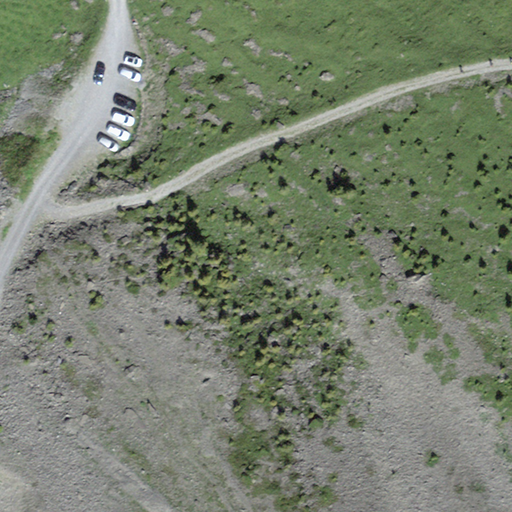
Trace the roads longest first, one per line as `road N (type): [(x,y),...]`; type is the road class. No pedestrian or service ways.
road 1 (track): [(511,71),(489,71),(305,129),(147,201),(82,218),(37,217)]
road 2 (track): [(0,301),(123,29),(119,0)]
